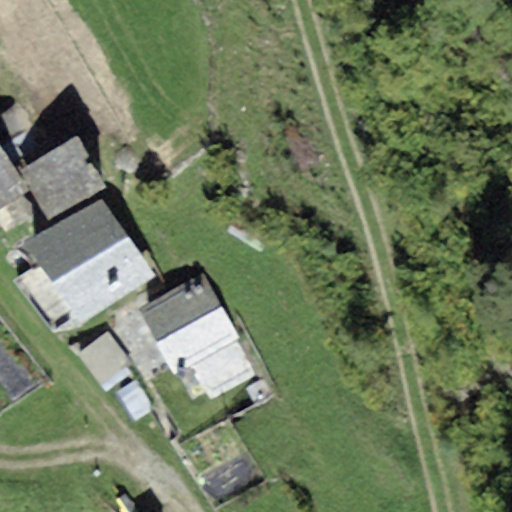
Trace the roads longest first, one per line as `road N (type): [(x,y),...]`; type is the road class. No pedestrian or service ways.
road 1 (track): [(306,0),(420,378),(451,511)]
road 2 (track): [(0,455),(134,450),(175,484),(192,511)]
